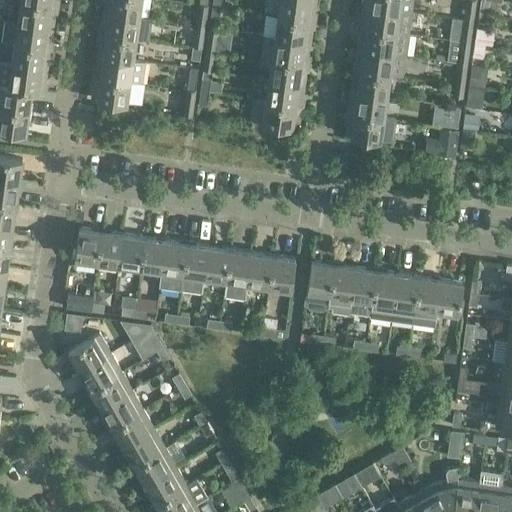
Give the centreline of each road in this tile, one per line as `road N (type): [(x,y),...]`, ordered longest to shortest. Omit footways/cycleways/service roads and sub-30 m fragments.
road 1 (residential): [(55,181),(33,377),(79,459)]
road 2 (residential): [(309,218),(55,181)]
road 3 (residential): [(511,246),(309,218)]
